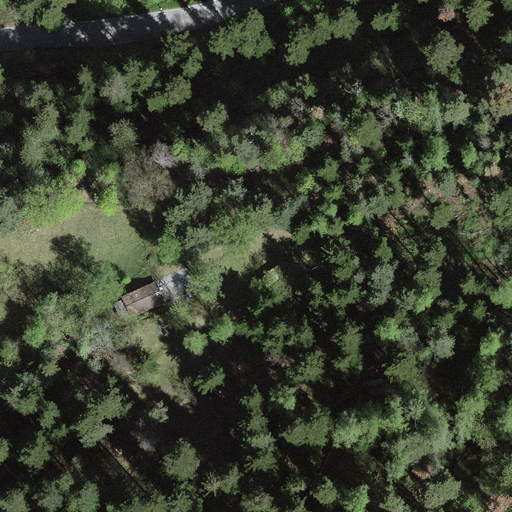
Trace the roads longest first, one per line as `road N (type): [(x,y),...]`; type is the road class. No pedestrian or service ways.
road 1 (track): [(511,360),(195,411),(163,404),(137,370),(150,334)]
road 2 (unclassified): [(0,44),(158,21),(238,0)]
